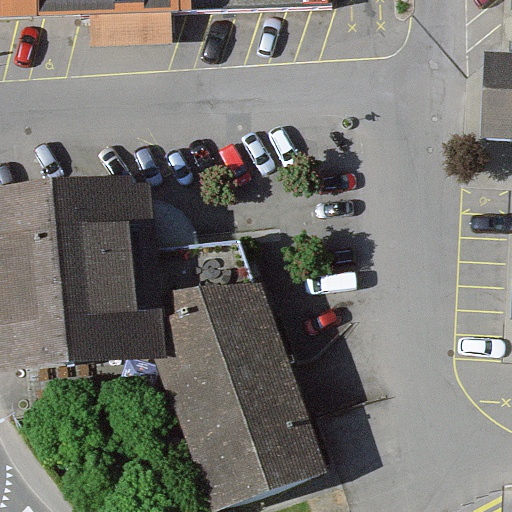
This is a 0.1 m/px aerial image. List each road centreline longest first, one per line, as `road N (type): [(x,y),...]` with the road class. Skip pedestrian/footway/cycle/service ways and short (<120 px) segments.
road 1 (residential): [(0,130),(430,111)]
road 2 (residential): [(461,502),(422,190),(430,111)]
